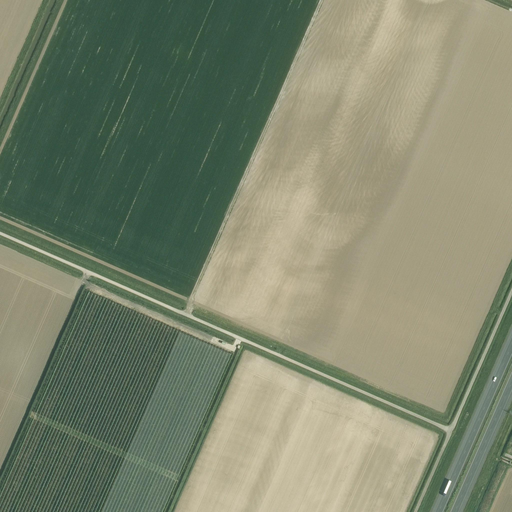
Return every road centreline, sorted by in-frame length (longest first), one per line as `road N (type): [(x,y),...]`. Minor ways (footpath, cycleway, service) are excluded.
road 1 (unclassified): [(450,430),(0,233)]
road 2 (motorway): [(511,345),(438,511)]
road 3 (unclassified): [(511,290),(450,430)]
road 4 (motorway): [(454,511),(511,381)]
